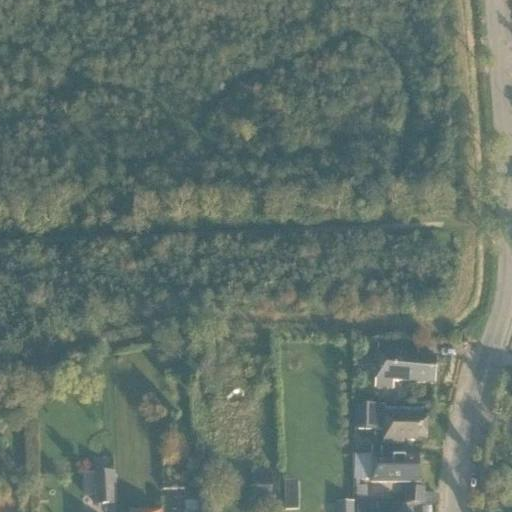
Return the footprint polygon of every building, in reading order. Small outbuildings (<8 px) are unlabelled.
[(379,346),(379,351),(375,387),(386,388),(394,389),(394,382),(435,385),(437,358),(418,357),(419,349),(379,346)] [(354,431),(384,432),(383,444),(404,445),(404,441),(427,442),(428,417),(409,417),(409,415),(385,414),(385,407),(355,406),(354,431)] [(381,447),(372,446),(372,456),(381,456),(381,447)] [(420,484),(420,458),(372,458),(372,456),(356,456),(355,474),(372,475),(372,484),(420,484)] [(117,505),(115,472),(95,473),(83,474),(84,496),(96,495),(96,506),(117,505)] [(271,472),(253,472),(252,506),(271,506),(271,472)] [(366,488),(356,488),(356,503),(366,503),(366,488)] [(424,506),(425,489),(405,488),(404,505),(424,506)] [(183,490),(184,511),(191,511),(201,511),(200,490),(183,490)] [(298,511),(298,500),(285,500),(285,511),(298,511)] [(354,511),(355,503),(337,503),(337,511),(354,511)]
